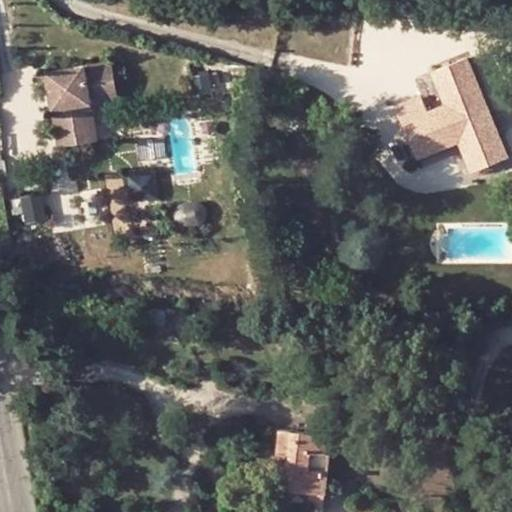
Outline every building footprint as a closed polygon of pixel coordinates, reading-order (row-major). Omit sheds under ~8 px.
[(469,53),(433,63),(447,100),(427,107),(421,93),(395,100),(417,154),(471,137),(480,166),(507,157),(469,53)] [(48,71),(59,144),(85,140),(83,124),(79,125),(75,104),(92,101),(90,90),(115,86),(111,61),(48,71)] [(83,124),(85,140),(97,138),(92,102),(117,99),(115,86),(90,90),(92,101),(75,104),(79,125),(83,124)] [(317,488),(333,489),(339,432),(286,425),(284,444),(292,445),(286,482),(317,488)] [(292,445),(284,444),(278,481),(286,482),(292,445)] [(316,503),(331,505),(333,489),(317,488),(316,503)]
